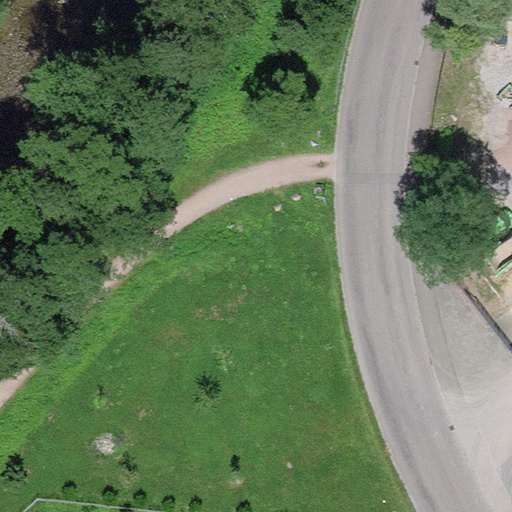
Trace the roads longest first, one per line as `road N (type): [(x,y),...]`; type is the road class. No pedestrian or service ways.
road 1 (unclassified): [(399,0),(371,163),(384,303),(428,442),(469,511)]
road 2 (track): [(371,163),(289,165),(216,192),(140,249),(0,397)]
